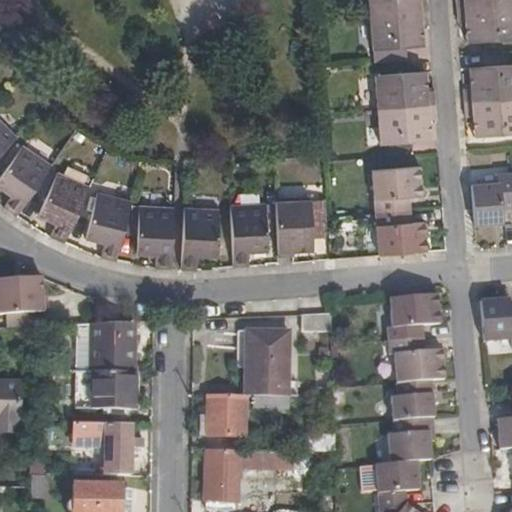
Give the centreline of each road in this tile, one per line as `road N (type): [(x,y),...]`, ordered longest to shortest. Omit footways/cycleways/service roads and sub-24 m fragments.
road 1 (residential): [(0,224),(46,255),(124,281),(195,285),(462,264)]
road 2 (residential): [(462,264),(444,0)]
road 3 (residential): [(470,492),(478,463),(462,264)]
road 4 (residential): [(174,511),(177,328)]
